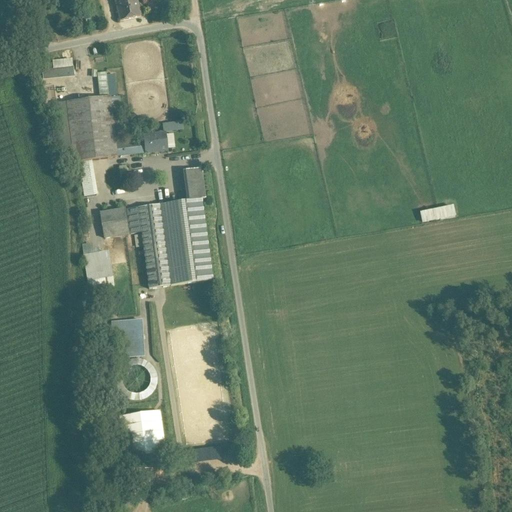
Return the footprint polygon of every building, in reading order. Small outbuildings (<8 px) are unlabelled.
[(136,0),(118,0),(115,1),(120,21),(141,17),(136,0)] [(44,79),(73,77),(72,60),(43,61),(44,79)] [(105,73),(99,74),(102,98),(109,97),(105,73)] [(110,97),(66,103),(73,163),(79,162),(92,161),(117,158),(116,145),(115,135),(110,97)] [(165,134),(143,136),(144,142),(122,145),(116,145),(117,157),(145,153),(146,154),(154,153),(154,155),(158,155),(158,153),(167,151),(165,134)] [(92,161),(79,162),(84,196),(97,194),(92,161)] [(201,169),(185,171),(186,183),(203,180),(201,169)] [(203,180),(186,183),(189,201),(201,200),(205,199),(203,180)] [(189,201),(126,210),(131,234),(141,233),(149,290),(212,281),(201,200),(189,201)] [(420,222),(453,218),(452,207),(419,211),(420,222)] [(124,210),(100,214),(105,239),(128,235),(124,210)] [(108,253),(84,257),(91,301),(115,297),(108,253)] [(141,321),(111,323),(113,359),(143,357),(141,321)] [(117,388),(120,393),(124,397),(129,400),(135,401),(141,401),(146,399),(151,395),(154,391),(156,385),(156,379),(155,374),(152,368),(148,364),(143,362),(137,360),(132,361),(126,363),(121,366),(118,371),(116,377),(116,382),(117,388)] [(160,411),(120,416),(124,455),(164,451),(160,411)] [(220,446),(185,448),(186,462),(221,461),(220,446)]
